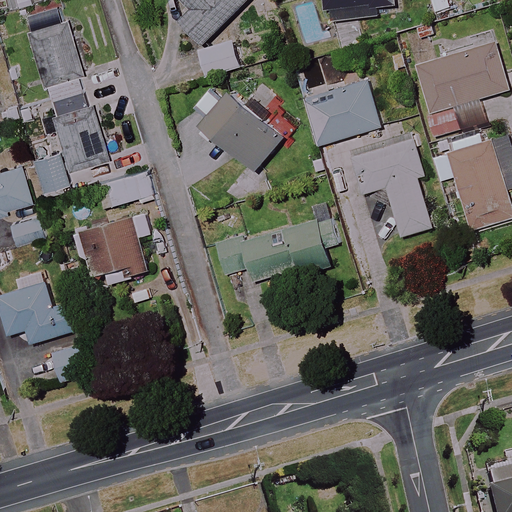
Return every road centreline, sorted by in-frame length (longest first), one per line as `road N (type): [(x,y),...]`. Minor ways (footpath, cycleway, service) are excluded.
road 1 (primary): [(0,492),(396,379)]
road 2 (residential): [(396,379),(428,511)]
road 3 (primary): [(396,379),(511,337)]
